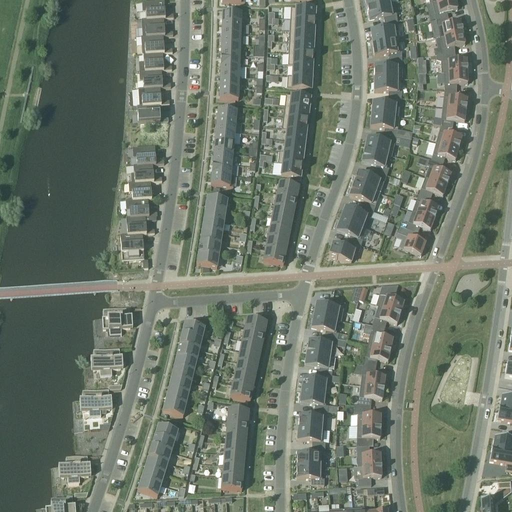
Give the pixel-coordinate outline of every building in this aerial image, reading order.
[(363,0),(366,11),(391,6),(391,5),(389,0),(363,0)] [(454,1),(431,6),(435,23),(447,20),(446,14),(456,12),(454,1)] [(163,3),(141,5),(142,14),(145,14),(145,22),(145,23),(163,21),(164,21),(164,16),(163,3)] [(391,6),(366,11),(368,23),(383,20),(384,26),(396,24),(393,5),(391,5),(391,6)] [(290,11),(289,22),(313,23),(314,12),(290,11)] [(221,15),(221,26),(240,27),(240,26),(240,15),(221,15)] [(447,20),(435,23),(436,29),(439,40),(443,39),(461,36),(459,24),(448,26),(447,20)] [(145,22),(141,22),(142,39),(142,40),(162,39),(164,39),(164,34),(163,21),(145,23),(145,22)] [(289,22),(289,34),(313,35),(313,23),(289,22)] [(384,32),(370,34),(371,46),(397,43),(395,31),(397,30),(396,24),(384,26),(384,32)] [(221,26),(221,37),(242,38),(243,38),(244,26),(240,26),(240,27),(221,26)] [(289,34),(288,45),(312,46),(313,35),(289,34)] [(443,39),(439,40),(441,52),(442,58),(454,56),(453,49),(464,47),(461,36),(443,39)] [(221,37),(220,48),(239,48),(239,49),(242,49),(242,38),(221,37)] [(142,39),(140,39),(141,57),(142,57),(143,57),(161,56),(163,56),(163,51),(162,39),(142,40),(142,39)] [(397,43),(371,46),(373,59),(388,56),(388,63),(401,62),(401,54),(399,55),(397,43)] [(288,45),(288,56),(311,58),(312,46),(288,45)] [(220,48),(220,58),(239,59),(239,49),(239,48),(220,48)] [(143,57),(142,57),(143,65),(144,74),(144,75),(160,73),(163,73),(162,68),(161,56),(143,57)] [(288,56),(287,68),(292,69),(292,68),(311,69),(311,58),(288,56)] [(442,58),(436,59),(436,63),(440,65),(440,76),(443,75),(447,75),(466,75),(465,63),(455,63),(454,56),(442,58)] [(220,58),(220,69),(238,70),(242,71),(242,59),(239,59),(220,58)] [(417,61),(417,77),(425,76),(425,63),(422,63),(422,60),(417,61)] [(373,69),(373,82),(398,82),(398,83),(401,83),(401,62),(388,63),(388,69),(373,69)] [(291,79),(310,80),(311,69),(292,68),(292,69),(291,79)] [(220,69),(219,80),(238,81),(238,80),(238,70),(220,69)] [(144,74),(138,74),(139,85),(142,84),(143,92),(159,91),(162,91),(161,86),(160,73),(144,75),(144,74)] [(447,75),(443,75),(443,87),(444,93),(456,94),(456,87),(466,86),(466,75),(447,75)] [(286,79),(286,91),(310,92),(310,80),(291,79),(286,79)] [(219,80),(219,91),(238,92),(240,92),(240,80),(238,80),(238,81),(219,80)] [(373,82),(373,94),(388,94),(387,100),(400,101),(401,94),(398,94),(398,83),(398,82),(373,82)] [(141,92),(137,92),(138,109),(140,109),(158,108),(160,108),(160,103),(159,91),(143,92),(141,92)] [(219,91),(218,102),(237,103),(238,92),(219,91)] [(444,93),(442,111),(465,114),(466,102),(455,101),(456,94),(444,93)] [(285,98),(284,109),(307,112),(309,101),(285,98)] [(372,105),(370,117),(396,120),(397,108),(399,108),(400,101),(387,100),(387,107),(372,105)] [(138,109),(136,109),(137,127),(138,127),(159,125),(159,120),(158,108),(140,109),(138,109)] [(284,109),(282,121),(306,124),(307,112),(284,109)] [(442,111),(439,129),(451,131),(453,124),(463,125),(465,114),(442,111)] [(217,112),(216,124),(235,125),(237,126),(238,114),(217,112)] [(370,117),(369,130),(384,131),(382,138),(395,140),(397,133),(398,120),(396,120),(370,117)] [(282,121),(281,132),(286,133),(286,132),(305,135),(306,124),(282,121)] [(235,125),(216,124),(215,134),(234,136),(235,125)] [(439,129),(435,146),(457,152),(458,152),(461,141),(450,138),(451,131),(439,129)] [(286,133),(284,144),(303,146),(305,135),(286,132),(286,133)] [(215,134),(214,145),(233,146),(234,136),(215,134)] [(366,141),(364,153),(388,158),(388,159),(391,160),(395,140),(382,138),(381,144),(366,141)] [(283,155),(302,157),(303,146),(284,144),(283,155)] [(233,146),(214,145),(213,155),(232,157),(233,148),(233,146)] [(431,158),(430,163),(441,167),(442,167),(444,161),(454,164),(458,152),(457,152),(435,146),(435,147),(433,152),(431,158)] [(152,168),(155,167),(155,162),(154,149),(132,151),(133,160),(135,160),(136,168),(152,167),(152,168)] [(364,153),(361,165),(375,168),(373,174),(385,178),(388,171),(386,170),(388,159),(388,158),(364,153)] [(278,154),(277,166),(281,167),(281,166),(300,169),(302,157),(283,155),(278,154)] [(212,166),(231,168),(232,157),(213,155),(212,166)] [(425,169),(428,162),(418,159),(416,166),(425,169)] [(430,163),(424,180),(446,188),(450,177),(440,174),(442,167),(441,167),(430,163)] [(230,178),(231,168),(212,166),(211,176),(230,178)] [(281,167),(280,178),(299,181),(300,169),(281,166),(281,167)] [(150,185),(153,185),(153,180),(152,168),(152,167),(136,168),(133,168),(133,176),(130,176),(131,185),(131,186),(150,184),(150,185)] [(357,175),(353,187),(379,196),(385,178),(373,174),(371,180),(357,175)] [(233,178),(230,178),(211,176),(210,188),(232,190),(233,178)] [(424,180),(418,197),(430,202),(432,196),(442,199),(446,188),(424,180)] [(147,202),(151,202),(150,197),(150,185),(150,184),(131,186),(131,185),(128,185),(128,195),(131,195),(132,202),(132,203),(147,202)] [(278,186),(276,197),(296,201),(298,190),(278,186)] [(353,187),(348,199),(363,204),(360,210),(372,214),(379,196),(353,187)] [(276,197),(273,208),(294,212),(296,201),(276,197)] [(418,197),(411,214),(433,222),(437,211),(427,208),(430,202),(418,197)] [(206,200),(204,211),(213,213),(219,214),(225,215),(226,210),(227,203),(217,201),(216,201),(206,200)] [(144,220),(148,219),(148,214),(147,202),(132,203),(132,202),(125,203),(126,213),(129,212),(129,220),(144,219),(144,220)] [(273,208),(271,220),(291,224),(294,212),(273,208)] [(344,210),(340,222),(364,231),(368,220),(370,221),(372,214),(360,210),(358,215),(344,210)] [(204,211),(202,223),(212,224),(223,226),(225,215),(219,214),(213,213),(204,211)] [(407,225),(405,231),(417,236),(419,230),(429,233),(433,222),(411,214),(407,225)] [(125,220),(127,238),(142,237),(146,237),(145,232),(144,220),(144,219),(129,220),(125,220)] [(271,220),(269,231),(289,235),(291,224),(271,220)] [(340,222),(335,233),(349,239),(348,245),(360,249),(362,243),(359,242),(364,231),(340,222)] [(202,223),(201,234),(209,235),(221,237),(223,226),(212,224),(202,223)] [(400,229),(395,241),(401,243),(398,251),(420,259),(424,246),(422,246),(414,243),(417,236),(405,231),(400,229)] [(269,231),(267,242),(287,246),(289,235),(269,231)] [(200,241),(199,245),(208,247),(210,247),(219,248),(221,237),(209,235),(201,234),(200,241)] [(142,237),(127,238),(120,238),(122,264),(142,263),(143,263),(142,237)] [(267,242),(264,253),(285,257),(287,246),(267,242)] [(199,245),(197,257),(212,259),(216,259),(218,260),(219,248),(210,247),(208,247),(199,245)] [(331,246),(328,259),(336,262),(336,261),(350,265),(354,253),(358,255),(360,249),(348,245),(346,251),(331,246)] [(285,257),(264,253),(262,265),(282,269),(285,257)] [(196,264),(195,268),(202,269),(202,275),(209,275),(209,270),(216,271),(217,267),(217,265),(218,261),(218,260),(216,259),(212,259),(197,257),(196,264)] [(380,290),(375,308),(399,316),(403,305),(393,302),(397,289),(381,290),(380,290)] [(362,290),(358,303),(362,305),(367,291),(362,290)] [(315,306),(313,318),(338,324),(340,325),(344,306),(331,303),(330,309),(315,306)] [(377,309),(371,328),(384,332),(386,324),(396,327),(399,316),(375,308),(374,309),(377,309)] [(129,330),(128,311),(102,313),(102,320),(101,320),(102,332),(108,332),(109,338),(120,337),(120,331),(129,330)] [(313,318),(310,331),(325,334),(324,340),(337,342),(338,336),(335,335),(338,324),(313,318)] [(246,321),(243,333),(264,337),(266,325),(246,321)] [(201,342),(204,330),(184,326),(181,337),(201,342)] [(365,327),(363,336),(369,338),(366,348),(389,353),(392,342),(381,339),(384,332),(371,328),(365,327)] [(243,333),(241,344),(261,348),(264,337),(243,333)] [(181,337),(178,348),(198,353),(201,342),(181,337)] [(308,344),(306,356),(331,360),(333,360),(337,342),(324,340),(322,346),(308,344)] [(241,344),(239,355),(259,359),(261,348),(241,344)] [(196,364),(198,353),(178,348),(176,359),(196,364)] [(366,348),(362,368),(375,370),(376,363),(387,365),(389,353),(366,348)] [(92,353),(93,361),(91,361),(92,373),(99,373),(99,379),(110,378),(111,378),(110,372),(120,371),(118,352),(92,353)] [(239,355),(236,366),(257,370),(259,359),(239,355)] [(306,356),(304,368),(319,370),(318,376),(331,378),(332,372),(329,372),(331,360),(306,356)] [(193,375),(196,364),(176,359),(173,370),(193,375)] [(235,373),(234,377),(238,378),(254,381),(257,370),(236,366),(235,373)] [(511,368),(505,367),(503,380),(511,381),(511,368)] [(362,368),(359,388),(383,391),(384,380),(373,378),(375,370),(362,368)] [(190,386),(193,375),(173,370),(170,381),(190,386)] [(302,381),(301,393),(326,396),(327,384),(330,384),(331,378),(318,376),(317,383),(302,381)] [(234,377),(231,388),(239,390),(252,393),(254,381),(238,378),(234,377)] [(188,397),(190,386),(170,381),(167,392),(188,397)] [(239,390),(231,388),(229,400),(249,404),(252,393),(239,390)] [(359,388),(357,409),(369,410),(370,410),(370,402),(381,403),(383,391),(359,388)] [(107,392),(81,394),(82,402),(80,402),(81,414),(88,413),(88,419),(99,419),(100,419),(99,413),(109,412),(107,392)] [(185,408),(188,397),(167,392),(165,403),(185,408)] [(301,393),(299,406),(301,406),(303,406),(314,407),(314,413),(326,415),(327,408),(325,408),(326,396),(301,393)] [(498,410),(498,411),(511,413),(511,400),(501,399),(499,410),(498,410)] [(182,420),(185,408),(165,403),(162,415),(182,420)] [(353,408),(353,417),(356,418),(356,429),(361,429),(379,430),(380,418),(369,418),(370,410),(369,410),(357,409),(353,408)] [(511,413),(498,411),(496,423),(511,425),(511,428),(511,432),(511,413)] [(227,412),(226,424),(247,425),(248,414),(227,412)] [(298,419),(297,431),(323,433),(325,434),(326,415),(314,413),(313,420),(298,419)] [(225,435),(246,437),(247,425),(226,424),(225,435)] [(174,445),(177,434),(157,428),(154,439),(174,445)] [(356,441),(355,449),(368,449),(368,442),(379,442),(379,430),(361,429),(356,429),(356,441)] [(297,431),(296,443),(311,445),(311,451),(324,451),(324,445),(322,445),(323,433),(297,431)] [(225,435),(224,446),(245,448),(246,437),(225,435)] [(491,451),(491,452),(511,455),(511,436),(510,443),(494,440),(492,452),(491,451)] [(170,456),(174,445),(154,439),(150,450),(170,456)] [(224,446),(223,458),(244,460),(245,448),(224,446)] [(368,449),(355,449),(356,458),(357,470),(361,469),(380,469),(379,457),(368,457),(368,449)] [(167,467),(170,456),(150,450),(147,461),(167,467)] [(296,457),(296,469),(321,470),(321,457),(324,457),(324,451),(311,451),(311,457),(296,457)] [(511,455),(491,452),(488,464),(505,467),(504,473),(511,474),(511,455)] [(223,458),(222,469),(243,471),(244,460),(223,458)] [(87,479),(86,459),(65,461),(65,468),(59,469),(60,481),(66,480),(67,486),(78,485),(79,485),(78,479),(87,479)] [(163,478),(167,467),(147,461),(144,471),(163,478)] [(222,469),(221,480),(242,482),(243,471),(222,469)] [(296,469),(295,481),(310,482),(310,488),(323,488),(323,482),(321,482),(321,470),(296,469)] [(357,470),(353,470),(353,482),(357,482),(358,489),(370,488),(370,481),(380,480),(380,469),(361,469),(357,470)] [(160,489),(163,478),(144,471),(140,482),(160,489)] [(242,482),(221,480),(220,492),(241,494),(242,482)] [(157,500),(160,489),(140,482),(137,494),(157,500)] [(493,511),(493,498),(480,499),(480,511),(493,511)] [(51,509),(45,510),(44,510),(44,511),(72,511),(71,500),(50,502),(51,509)]
